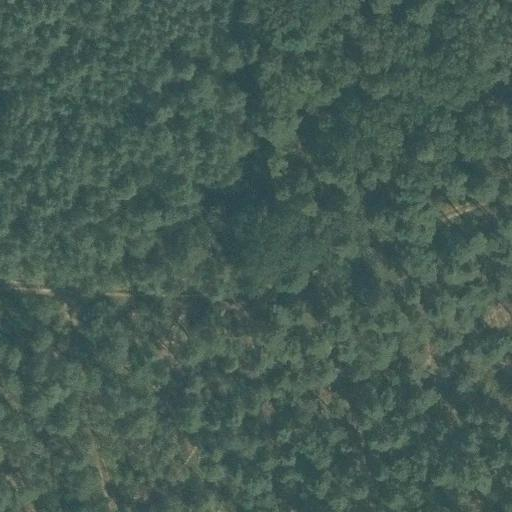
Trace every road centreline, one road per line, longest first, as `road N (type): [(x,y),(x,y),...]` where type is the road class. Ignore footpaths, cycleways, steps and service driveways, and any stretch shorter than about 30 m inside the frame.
road 1 (track): [(0,288),(234,294),(511,190)]
road 2 (track): [(245,291),(209,0)]
